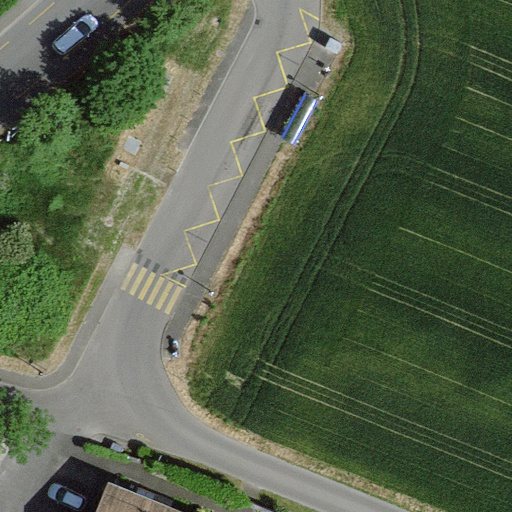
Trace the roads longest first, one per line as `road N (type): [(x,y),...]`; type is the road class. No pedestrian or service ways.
road 1 (residential): [(101,408),(292,0)]
road 2 (residential): [(364,511),(101,408)]
road 3 (tertiary): [(91,0),(0,79)]
